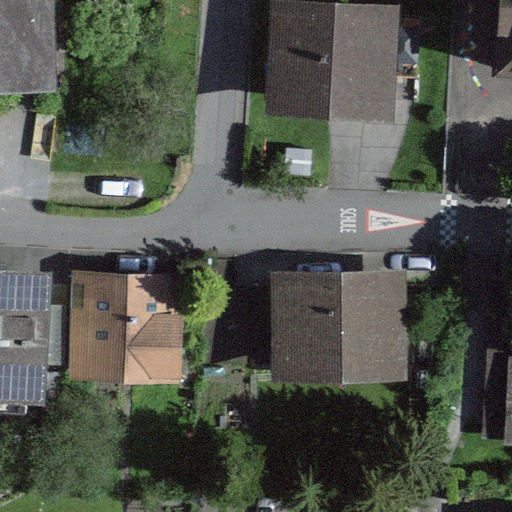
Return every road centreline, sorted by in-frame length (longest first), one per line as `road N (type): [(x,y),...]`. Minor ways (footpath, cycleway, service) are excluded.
road 1 (residential): [(213,229),(511,227)]
road 2 (residential): [(213,229),(222,0)]
road 3 (residential): [(0,224),(213,229)]
